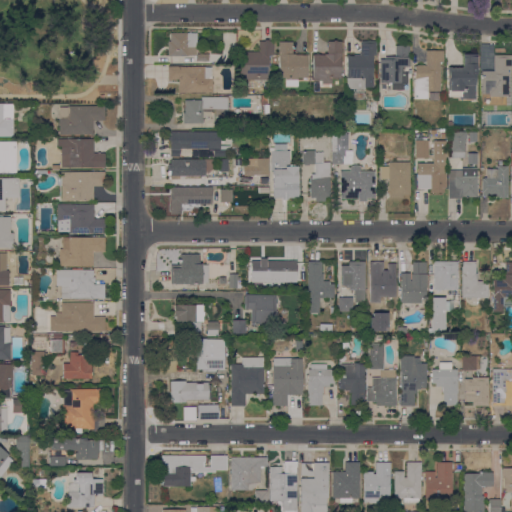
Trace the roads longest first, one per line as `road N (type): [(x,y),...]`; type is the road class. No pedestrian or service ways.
road 1 (residential): [(134,511),(133,0)]
road 2 (residential): [(511,27),(369,12),(134,12)]
road 3 (residential): [(511,232),(134,230)]
road 4 (residential): [(134,433),(511,434)]
